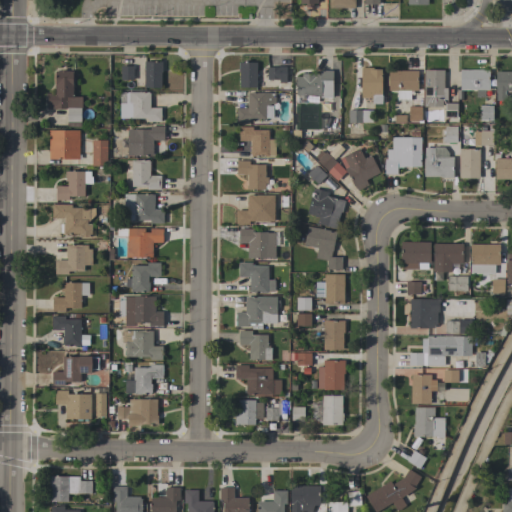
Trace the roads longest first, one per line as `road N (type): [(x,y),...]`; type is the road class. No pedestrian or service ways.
road 1 (tertiary): [(6,511),(10,0)]
road 2 (residential): [(0,35),(511,38)]
road 3 (residential): [(201,451),(203,38)]
road 4 (residential): [(0,445),(376,453)]
road 5 (residential): [(376,453),(380,213),(511,213)]
